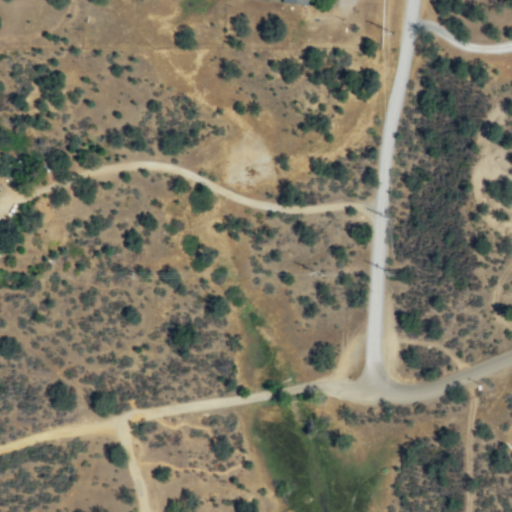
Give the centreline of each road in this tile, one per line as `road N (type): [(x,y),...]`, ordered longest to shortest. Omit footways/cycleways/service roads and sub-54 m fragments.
road 1 (residential): [(374,386),(383,155),(411,0)]
road 2 (track): [(118,422),(289,389),(374,386)]
road 3 (residential): [(374,386),(410,393),(511,354)]
road 4 (track): [(0,446),(118,422)]
